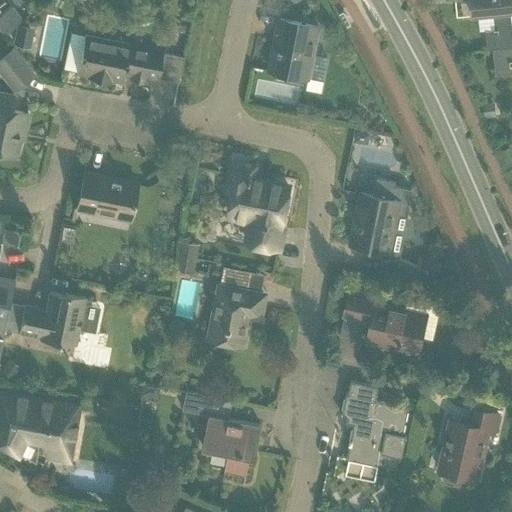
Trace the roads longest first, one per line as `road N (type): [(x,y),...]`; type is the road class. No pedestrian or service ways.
road 1 (residential): [(297,511),(310,457),(305,358),(322,181),(318,163),(300,146),(220,130)]
road 2 (tertiary): [(511,270),(387,0)]
road 3 (residential): [(0,205),(38,201),(54,188),(76,104),(220,130)]
road 4 (residential): [(220,130),(250,0)]
